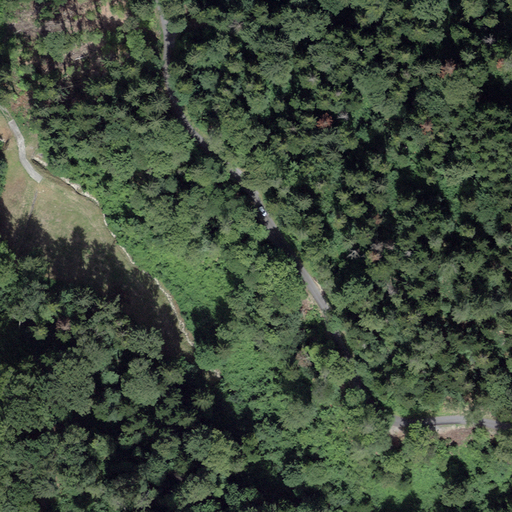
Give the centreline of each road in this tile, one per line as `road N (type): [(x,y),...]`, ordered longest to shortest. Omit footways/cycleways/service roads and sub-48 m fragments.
road 1 (unclassified): [(156,0),(168,86),(183,120),(245,184),(318,294),(369,402),(399,420),(511,429)]
road 2 (track): [(0,105),(30,172),(95,219)]
